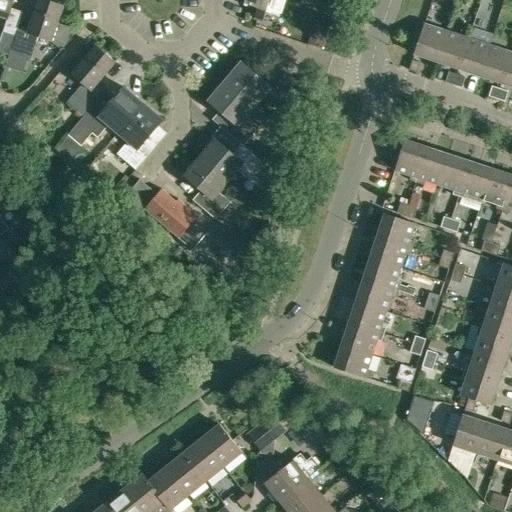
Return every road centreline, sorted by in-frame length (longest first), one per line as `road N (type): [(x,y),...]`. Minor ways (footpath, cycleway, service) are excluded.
road 1 (unclassified): [(218,380),(320,288),(369,131),(375,78)]
road 2 (unclassified): [(218,380),(46,511)]
road 3 (residential): [(375,78),(231,33),(212,19)]
road 4 (residential): [(109,0),(111,28),(142,51),(186,48),(212,19)]
road 5 (residential): [(511,122),(375,78)]
road 6 (unknown): [(180,48),(176,129),(157,174)]
